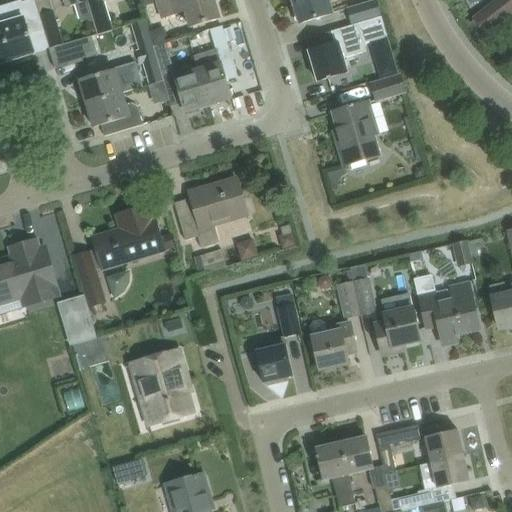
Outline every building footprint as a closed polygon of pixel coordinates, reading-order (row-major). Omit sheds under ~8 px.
[(13,22),(2,25),(13,60),(35,54),(28,32),(44,28),(40,15),(35,0),(21,0),(22,2),(8,6),(13,22)] [(35,0),(40,15),(44,28),(50,48),(64,44),(53,11),(50,0),(64,0),(67,7),(80,3),(79,0),(35,0)] [(112,27),(104,0),(100,0),(89,3),(97,32),(112,27)] [(156,0),(162,18),(185,11),(190,28),(220,19),(214,0),(156,0)] [(336,0),(293,0),(300,24),(332,14),(329,2),(336,0)] [(511,1),(511,0),(499,0),(475,19),(470,23),(481,36),(485,32),(486,33),(511,12),(511,1)] [(348,9),(353,26),(382,18),(376,1),(348,9)] [(236,28),(255,25),(253,16),(235,18),(236,28)] [(348,73),(344,58),(367,52),(364,44),(370,42),(374,53),(390,47),(382,18),(353,26),(330,33),(334,45),(309,53),(318,82),(327,79),(328,81),(332,79),(331,78),(348,73)] [(145,20),(131,24),(149,86),(163,82),(145,20)] [(0,63),(13,60),(2,25),(0,25),(0,63)] [(222,27),(210,31),(216,49),(218,58),(220,58),(221,63),(226,79),(237,76),(222,27)] [(153,46),(157,58),(162,74),(174,70),(165,43),(153,46)] [(216,49),(194,56),(198,71),(208,106),(232,99),(226,79),(221,63),(220,58),(218,58),(216,49)] [(116,71),(80,81),(87,103),(122,92),(143,86),(136,62),(115,69),(116,71)] [(176,77),(164,81),(172,108),(183,105),(185,113),(208,106),(198,71),(176,77)] [(404,94),(399,76),(372,84),(378,101),(404,94)] [(122,92),(87,103),(94,128),(102,125),(105,137),(143,126),(138,107),(131,104),(126,105),(122,92)] [(350,109),(332,114),(337,130),(342,146),(337,147),(343,166),(380,155),(375,137),(370,121),(375,120),(369,103),(353,108),(353,106),(350,107),(350,109)] [(192,199),(175,204),(186,241),(199,237),(202,248),(220,242),(214,223),(247,214),(237,181),(204,191),(205,195),(192,199)] [(149,207),(131,212),(117,217),(121,230),(94,238),(103,269),(163,251),(154,220),(153,221),(149,207)] [(298,240),(307,238),(303,218),(294,220),(298,240)] [(255,254),(270,249),(264,233),(249,238),(255,254)] [(13,260),(0,264),(0,315),(25,308),(25,306),(52,298),(59,296),(46,251),(40,252),(37,241),(21,245),(25,257),(13,260)] [(452,244),(452,245),(458,268),(472,264),(467,241),(452,244)] [(235,242),(214,249),(217,260),(239,253),(235,242)] [(351,268),(351,271),(361,314),(376,311),(365,265),(351,268)] [(347,318),(361,314),(351,271),(346,272),(349,284),(340,286),(347,318)] [(98,273),(80,278),(89,308),(107,303),(98,273)] [(441,339),(479,330),(468,282),(449,286),(452,301),(437,304),(434,292),(436,292),(432,275),(414,279),(418,296),(419,296),(427,329),(438,326),(441,339)] [(511,294),(509,295),(506,283),(490,287),(500,330),(511,326),(511,294)] [(88,309),(84,295),(57,304),(61,317),(70,346),(72,346),(97,338),(88,309)] [(248,296),(243,297),(240,301),(240,307),(245,310),(250,309),(253,304),(252,299),(248,296)] [(178,299),(176,305),(178,311),(189,308),(185,297),(178,299)] [(276,300),(285,337),(285,338),(300,334),(292,297),(276,300)] [(386,322),(375,325),(377,331),(381,351),(421,342),(416,322),(413,308),(384,314),(386,322)] [(180,319),(165,323),(167,333),(183,329),(180,319)] [(312,337),(315,352),(320,371),(348,365),(346,355),(357,353),(350,322),(339,325),(340,331),(328,334),(326,324),(321,320),(314,322),(311,327),(313,337),(312,337)] [(111,361),(103,336),(72,346),(80,371),(111,361)] [(264,384),(293,377),(284,337),(270,340),(272,349),(257,352),(264,384)] [(179,353),(132,366),(149,425),(192,413),(183,381),(187,379),(179,353)] [(383,467),(386,475),(396,473),(390,445),(407,442),(407,443),(422,439),(419,426),(376,436),(379,448),(383,467)] [(459,431),(426,439),(432,464),(464,457),(459,431)] [(342,443),(349,475),(369,470),(373,488),(375,488),(380,509),(375,510),(375,509),(359,511),(394,511),(392,501),(388,484),(386,475),(383,467),(374,469),(366,437),(342,443)] [(318,457),(317,457),(317,460),(319,459),(324,482),(333,479),(339,508),(356,504),(349,475),(342,443),(316,448),(318,457)] [(464,457),(432,464),(438,488),(470,481),(464,457)] [(119,465),(112,467),(117,485),(124,483),(119,465)] [(210,511),(210,509),(213,508),(209,494),(204,475),(170,485),(176,511),(210,511)] [(419,495),(392,501),(394,511),(402,511),(403,511),(418,508),(437,503),(433,489),(418,492),(419,495)] [(456,499),(451,500),(453,511),(455,511),(465,510),(463,498),(456,499)]
